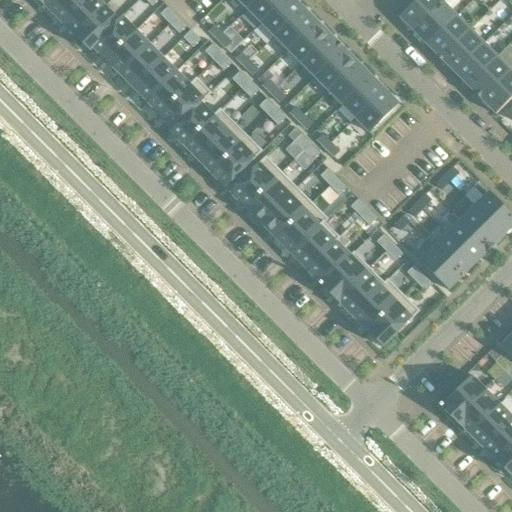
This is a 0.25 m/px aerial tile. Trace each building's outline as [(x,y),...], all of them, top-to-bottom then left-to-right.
[(37,0),(40,3),(38,5),(47,13),(49,11),(48,10),(58,0),(37,0)] [(58,0),(48,10),(49,11),(62,24),(85,0),(58,0)] [(98,0),(85,0),(62,24),(75,37),(106,7),(98,0)] [(236,0),(247,11),(258,0),(236,0)] [(258,0),(247,11),(261,24),(285,0),(258,0)] [(295,0),(285,0),(261,24),(274,38),(304,9),(295,0)] [(439,0),(418,0),(400,18),(414,33),(443,4),(439,0)] [(443,4),(414,33),(428,46),(457,17),(443,4)] [(106,7),(75,37),(90,52),(93,48),(92,48),(119,21),(106,7)] [(168,9),(161,16),(170,25),(177,18),(168,9)] [(304,9),(274,38),(288,52),(317,22),(316,22),(304,9)] [(119,21),(92,48),(93,48),(106,61),(136,31),(122,17),(119,21)] [(457,17),(428,46),(440,59),(439,60),(440,61),(470,31),(457,17)] [(177,18),(170,25),(179,35),(186,28),(177,18)] [(317,22),(288,52),(301,65),(331,36),(317,22)] [(215,26),(209,32),(217,41),(223,35),(215,26)] [(136,31),(106,61),(120,75),(150,45),(136,31)] [(470,31),(440,61),(441,62),(442,61),(455,74),(484,44),(471,32),(470,31)] [(191,32),(184,39),(193,48),(200,41),(191,32)] [(223,35),(217,41),(226,49),(231,43),(223,35)] [(331,36),(301,65),(315,79),(344,50),(331,36)] [(484,44),(455,74),(468,87),(498,58),(484,44)] [(150,45),(120,75),(133,89),(163,59),(150,45)] [(212,46),(205,53),(215,62),(222,55),(212,46)] [(344,50),(315,79),(328,92),(358,63),(344,50)] [(242,54),(236,59),(244,68),(250,62),(242,54)] [(222,55),(215,62),(224,72),(231,65),(222,55)] [(498,58),(468,87),(482,101),(511,72),(498,58)] [(163,59),(133,89),(147,102),(177,72),(163,59)] [(250,62),(244,68),(253,76),(258,71),(250,62)] [(358,63),(328,92),(342,106),(371,77),(358,63)] [(177,72),(147,102),(160,116),(190,86),(190,85),(177,72)] [(511,72),(482,101),(496,115),(511,99),(511,72)] [(239,73),(232,80),(242,90),(249,83),(239,73)] [(371,77),(342,106),(355,120),(385,91),(371,77)] [(190,86),(160,116),(173,129),(174,130),(201,103),(201,104),(212,94),(197,79),(190,85),(190,86)] [(269,81),(263,87),(271,95),(277,89),(269,81)] [(249,83),(242,90),(251,99),(258,92),(249,83)] [(277,89),(271,95),(280,104),(285,98),(277,89)] [(385,91),(355,120),(370,134),(399,105),(385,91)] [(266,101),(259,108),(269,117),(276,110),(266,101)] [(173,129),(170,133),(184,147),(214,117),(214,116),(201,104),(201,103),(174,130),(173,129)] [(296,108),(290,114),(298,122),(304,117),(296,108)] [(214,117),(184,147),(197,161),(235,124),(220,110),(214,116),(214,117)] [(276,110),(269,117),(278,126),(285,120),(276,110)] [(304,117),(298,122),(307,131),(312,125),(304,117)] [(235,124),(197,161),(211,174),(248,137),(235,124)] [(301,135),(294,142),(303,152),(310,145),(301,135)] [(323,135),(317,141),(325,150),(331,144),(323,135)] [(248,137),(211,174),(225,189),(262,152),(248,137)] [(331,144),(325,150),(334,158),(339,152),(331,144)] [(310,145),(303,152),(313,161),(320,154),(310,145)] [(266,157),(230,193),(246,209),(282,173),(266,157)] [(453,168),(445,177),(450,183),(459,174),(453,168)] [(327,170),(320,176),(329,186),(336,179),(327,170)] [(282,173),(246,209),(261,225),(297,189),(282,173)] [(445,177),(436,185),(442,191),(450,183),(445,177)] [(336,179),(329,186),(339,195),(346,188),(336,179)] [(297,189),(261,225),(276,240),(312,204),(297,189)] [(511,216),(489,193),(475,207),(504,236),(511,228),(511,216)] [(426,195),(417,204),(423,210),(432,201),(426,195)] [(358,201),(351,208),(360,217),(367,210),(358,201)] [(312,204),(276,240),(291,255),(324,223),(325,224),(328,220),(312,204)] [(417,204),(409,212),(415,218),(423,210),(417,204)] [(475,207),(461,220),(490,250),(504,236),(475,207)] [(367,210),(360,217),(369,227),(376,220),(367,210)] [(404,217),(395,226),(401,232),(409,223),(404,217)] [(461,220),(447,234),(476,263),(490,250),(461,220)] [(324,223),(291,255),(306,271),(336,241),(337,242),(340,239),(325,224),(324,223)] [(447,234),(434,247),(464,278),(464,277),(463,276),(476,263),(447,234)] [(384,236),(377,243),(386,252),(393,245),(384,236)] [(336,241),(306,271),(320,285),(321,287),(351,257),(351,256),(337,242),(336,241)] [(393,245),(386,252),(395,262),(402,255),(393,245)] [(434,247),(419,262),(448,291),(462,278),(463,279),(464,278),(434,247)] [(351,257),(321,287),(336,301),(336,302),(370,269),(354,253),(351,256),(351,257)] [(414,267),(407,274),(416,283),(423,276),(414,267)] [(336,301),(334,303),(342,311),(345,309),(352,317),(385,284),(384,283),(370,269),(336,302),(336,301)] [(423,276),(416,283),(426,292),(433,286),(423,276)] [(385,284),(352,317),(367,332),(404,296),(388,280),(384,283),(385,284)] [(404,296),(367,332),(383,348),(420,312),(404,296)] [(511,335),(502,345),(511,355),(511,335)] [(502,356),(495,363),(505,372),(511,365),(502,356)] [(442,404),(440,406),(455,421),(486,391),(471,377),(443,405),(442,404)] [(486,391),(455,421),(461,428),(459,429),(467,438),(470,435),(469,435),(499,404),(486,391)] [(511,417),(499,404),(469,435),(470,435),(482,448),(511,418),(511,417)] [(511,418),(482,448),(496,462),(511,445),(511,418)] [(511,445),(496,462),(510,476),(511,474),(511,445)]
